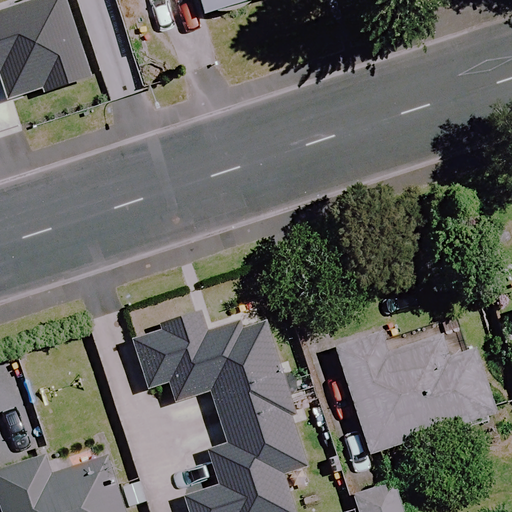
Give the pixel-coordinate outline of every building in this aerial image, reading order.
[(0,0),(0,22),(56,5),(54,0),(0,0)] [(270,0),(196,0),(202,20),(270,0)] [(441,372),(426,323),(333,353),(367,458),(492,417),(475,362),(441,372)] [(315,511),(272,378),(197,402),(233,511),(315,511)] [(120,511),(105,461),(48,478),(42,460),(0,472),(0,511),(120,511)] [(399,511),(391,486),(351,499),(354,511),(399,511)] [(215,511),(208,488),(170,499),(173,511),(215,511)]
